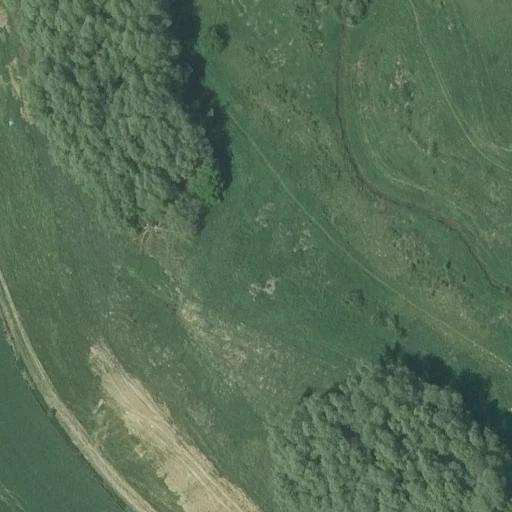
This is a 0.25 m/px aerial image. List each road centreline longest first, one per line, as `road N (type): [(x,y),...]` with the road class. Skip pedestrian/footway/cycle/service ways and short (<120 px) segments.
road 1 (track): [(184,47),(236,179),(215,248),(223,299),(370,371),(452,392),(511,392)]
road 2 (track): [(0,289),(26,356),(87,454),(142,511)]
